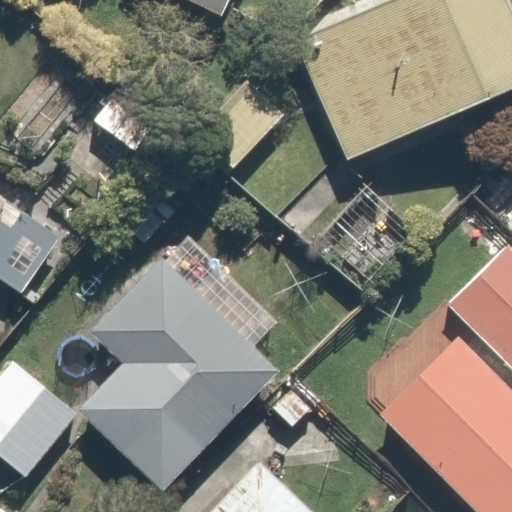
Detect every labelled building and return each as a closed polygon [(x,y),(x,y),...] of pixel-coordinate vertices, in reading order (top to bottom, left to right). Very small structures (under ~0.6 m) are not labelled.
[(172,0),(210,18),(218,0),(172,0)] [(511,41),(495,0),(376,0),(298,31),(346,152),(511,85),(511,41)] [(511,137),(503,149),(511,156),(511,137)] [(0,283),(17,294),(55,239),(0,201),(0,283)] [(511,511),(511,251),(499,239),(347,401),(466,511),(511,511)] [(279,374),(158,255),(81,332),(114,366),(64,416),(151,502),(279,374)] [(69,408),(11,355),(0,367),(0,456),(14,469),(69,408)] [(304,511),(254,464),(208,511),(304,511)]
